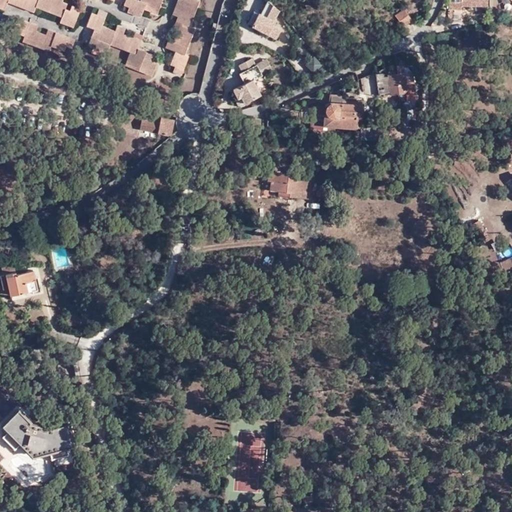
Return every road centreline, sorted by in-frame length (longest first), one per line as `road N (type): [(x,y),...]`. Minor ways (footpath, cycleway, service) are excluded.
road 1 (unclassified): [(202,119),(244,115),(384,54),(422,35),(442,0)]
road 2 (unclassified): [(202,119),(89,203),(0,225)]
road 3 (unclassified): [(239,0),(202,119)]
